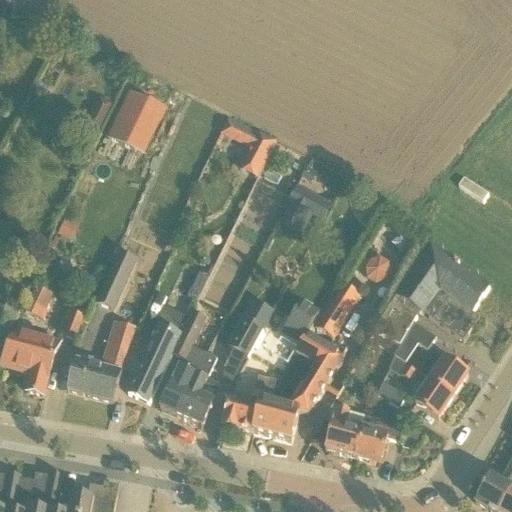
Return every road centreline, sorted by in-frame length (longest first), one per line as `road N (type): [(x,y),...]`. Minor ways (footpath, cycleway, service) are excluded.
road 1 (residential): [(335,497),(0,435)]
road 2 (unclassified): [(422,511),(511,374)]
